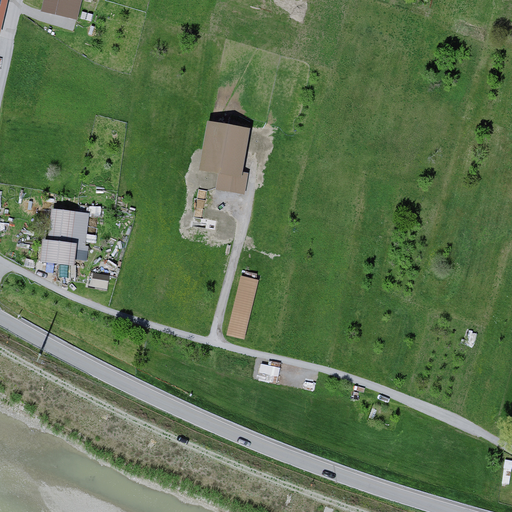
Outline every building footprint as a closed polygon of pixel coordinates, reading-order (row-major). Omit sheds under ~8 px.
[(83,0),(44,0),(42,13),(78,22),(83,0)] [(251,131),(208,124),(200,174),(219,177),(217,191),(246,196),(249,176),(244,175),(251,131)] [(90,216),(53,212),(50,243),(44,242),(42,264),(74,267),(76,246),(87,247),(90,216)] [(93,274),(91,285),(106,288),(109,277),(93,274)] [(259,283),(241,279),(227,338),(245,342),(259,283)]
